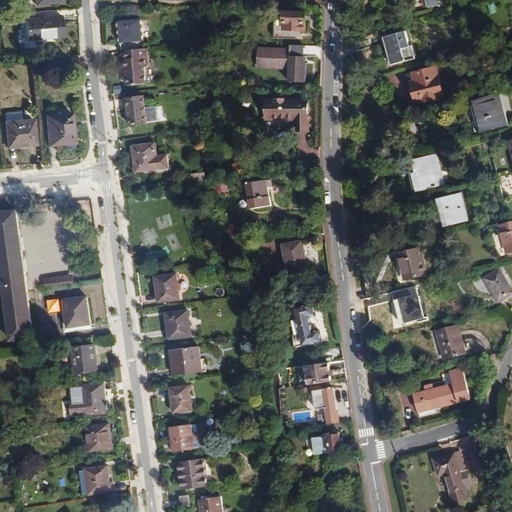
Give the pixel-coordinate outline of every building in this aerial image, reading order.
[(284,12),(284,30),(306,31),(307,13),(284,12)] [(27,20),(29,41),(65,38),(63,17),(27,20)] [(144,49),(141,20),(119,22),(121,51),(144,49)] [(386,38),(393,65),(406,62),(403,50),(410,48),(406,33),(386,38)] [(304,62),(304,45),(291,44),(291,51),(259,50),(259,68),(290,69),(289,82),(306,82),(307,62),(304,62)] [(149,67),(147,49),(144,49),(121,51),(122,60),(121,62),(123,75),(125,76),(126,85),(146,83),(145,67),(149,67)] [(444,97),(437,68),(413,74),(415,81),(418,91),(414,92),(417,104),(444,97)] [(472,100),(481,134),(509,127),(500,93),(472,100)] [(127,100),(130,125),(158,121),(157,115),(155,113),(153,112),(149,112),(147,112),(145,98),(127,100)] [(308,119),(308,100),(266,102),(266,120),(297,119),(308,119)] [(22,121),(21,114),(5,115),(6,123),(22,121)] [(47,117),(49,146),(76,144),(73,114),(47,117)] [(308,132),(308,119),(297,119),(297,131),(308,132)] [(37,146),(34,120),(22,121),(6,123),(5,123),(8,148),(37,146)] [(132,147),(136,173),(170,169),(168,156),(158,156),(156,144),(132,147)] [(445,185),(438,156),(415,161),(418,175),(415,175),(419,191),(445,185)] [(233,165),(235,179),(249,176),(246,163),(233,165)] [(205,181),(204,173),(190,174),(191,183),(204,181),(205,181)] [(419,191),(415,175),(410,177),(414,192),(419,191)] [(247,184),(251,209),(272,205),(271,196),(270,196),(269,186),(272,186),(271,180),(247,184)] [(440,201),(446,227),(470,221),(463,195),(440,201)] [(511,223),(501,226),(507,254),(511,252),(511,223)] [(282,245),(287,276),(308,273),(303,242),(282,245)] [(400,255),(407,281),(430,275),(423,249),(400,255)] [(511,289),(501,270),(485,279),(498,303),(511,295),(511,289)] [(75,284),(74,275),(43,279),(44,288),(75,284)] [(156,277),(159,302),(182,300),(179,275),(156,277)] [(48,313),(60,312),(59,299),(47,300),(48,313)] [(92,329),(89,299),(66,301),(68,319),(64,319),(65,328),(69,328),(78,327),(78,331),(92,329)] [(296,336),(298,347),(326,342),(324,331),(316,332),(313,317),(321,315),(318,304),(293,309),(298,336),(296,336)] [(166,314),(169,340),(194,337),(191,310),(166,314)] [(438,332),(445,360),(466,354),(459,326),(438,332)] [(72,349),(76,375),(99,372),(96,346),(72,349)] [(170,351),(173,376),(203,373),(200,348),(170,351)] [(330,371),(329,363),(305,367),(308,385),(332,382),(331,377),(330,371)] [(471,400),(463,369),(450,372),(453,384),(435,390),(427,392),(415,395),(420,414),(471,400)] [(82,386),(84,414),(108,412),(105,384),(82,386)] [(171,389),(174,413),(194,410),(191,386),(171,389)] [(326,409),(328,424),(341,422),(339,412),(338,412),(334,388),(322,390),(322,387),(312,388),(316,410),(326,409)] [(111,424),(87,427),(90,453),(114,450),(111,424)] [(171,428),(174,452),(207,448),(210,445),(207,426),(204,424),(171,428)] [(344,452),(341,432),(323,435),(324,446),(331,445),(333,460),(342,459),(341,452),(344,452)] [(479,439),(470,441),(473,450),(468,456),(473,476),(488,472),(479,439)] [(460,451),(433,459),(438,478),(444,476),(452,504),(468,500),(461,474),(466,473),(460,451)] [(178,463),(181,490),(209,486),(205,460),(178,463)] [(112,493),(109,467),(85,469),(86,471),(80,471),(82,490),(88,489),(89,494),(89,495),(112,493)] [(191,497),(181,498),(182,508),(191,507),(191,497)] [(200,500),(201,511),(224,511),(222,497),(200,500)]
